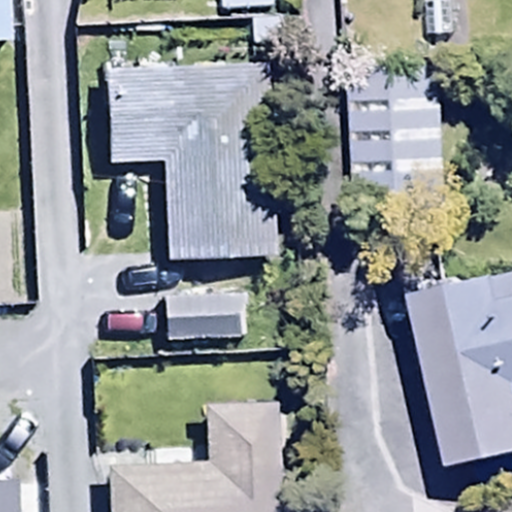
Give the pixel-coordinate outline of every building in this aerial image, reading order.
[(8,0),(0,0),(0,55),(10,55),(8,0)] [(277,0),(219,0),(221,20),(278,18),(277,0)] [(271,76),(98,81),(101,179),(159,177),(162,271),(276,268),(271,76)] [(448,76),(349,78),(351,201),(450,199),(448,76)] [(511,284),(412,309),(451,481),(511,467),(511,284)] [(247,302),(163,305),(165,354),(249,351),(247,302)] [(204,477),(105,479),(106,511),(285,511),(283,415),(203,417),(204,477)] [(0,511),(15,511),(16,491),(0,490),(0,511)]
